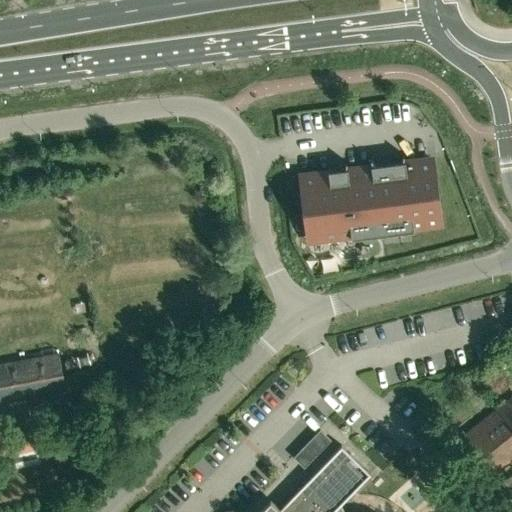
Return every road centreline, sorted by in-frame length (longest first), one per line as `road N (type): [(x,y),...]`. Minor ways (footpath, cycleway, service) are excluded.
road 1 (unclassified): [(0,129),(189,105),(224,119),(246,152),(265,240),(297,323)]
road 2 (primary): [(0,76),(319,35)]
road 3 (unclassified): [(108,511),(297,323)]
road 4 (unclassified): [(297,323),(511,257)]
road 5 (primary): [(193,6),(0,35)]
road 6 (unclassified): [(476,68),(500,102),(511,183)]
